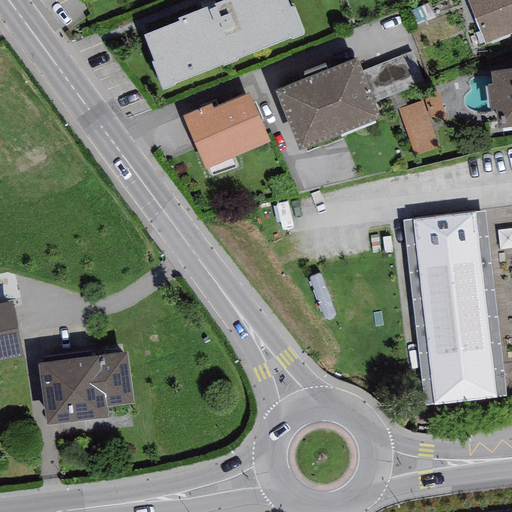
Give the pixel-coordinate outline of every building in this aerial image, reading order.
[(178,25),(144,39),(154,64),(150,65),(162,95),(179,88),(178,85),(221,68),(222,72),(238,66),(237,63),(291,42),(292,44),(304,40),(293,12),(289,13),(283,0),(249,0),(244,2),(243,0),(233,0),(177,22),(178,25)] [(511,0),(466,0),(485,46),(511,34),(511,0)] [(306,83),(275,95),(299,155),(380,123),(357,63),(328,75),(326,68),(304,77),(306,83)] [(495,114),(497,134),(511,132),(511,73),(491,76),(493,89),(486,90),(489,115),(495,114)] [(211,106),(182,119),(205,172),(270,143),(249,97),(214,112),(211,106)] [(429,99),(404,106),(419,153),(443,145),(429,99)] [(484,213),(403,223),(425,407),(506,397),(484,213)] [(0,364),(23,360),(12,303),(0,305),(0,364)] [(38,368),(47,429),(108,420),(107,411),(134,407),(126,355),(38,368)]
